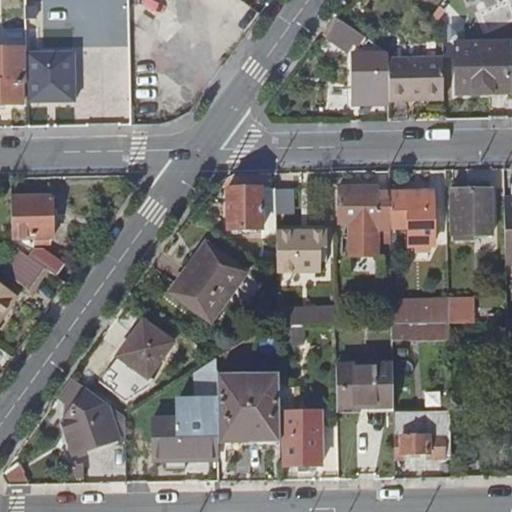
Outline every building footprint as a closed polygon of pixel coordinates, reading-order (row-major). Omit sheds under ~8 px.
[(364,39),(338,21),(326,38),(347,53),(354,43),(358,46),(359,45),(364,39)] [(373,53),(377,48),(364,39),(359,45),(363,48),(364,46),(373,53)] [(455,45),(456,97),(511,96),(509,45),(455,45)] [(3,105),(25,105),(25,55),(25,48),(0,48),(0,108),(3,109),(3,105)] [(25,55),(25,105),(26,113),(40,112),(40,104),(72,104),(72,60),(38,61),(39,55),(25,55)] [(358,106),(388,105),(388,102),(387,61),(387,56),(353,57),(353,96),(367,96),(367,100),(359,100),(358,106)] [(387,61),(388,102),(443,101),(442,60),(387,61)] [(493,171),(470,171),(470,184),(494,184),(493,171)] [(381,247),(392,246),(391,233),(391,231),(391,194),(380,195),(380,190),(340,191),(340,227),(352,226),(353,259),(381,258),(381,247)] [(277,234),(276,192),(263,193),(263,191),(228,191),(229,231),(232,231),(231,235),(239,236),(239,231),(264,230),(264,240),(277,240),(277,234)] [(476,231),(476,237),(494,238),(492,192),(453,192),(454,231),(476,231)] [(391,194),(391,231),(411,231),(411,246),(434,246),(434,213),(428,213),(427,194),(391,194)] [(10,199),(11,240),(33,240),(33,246),(50,245),(49,240),(53,239),(53,199),(10,199)] [(476,242),(476,237),(476,231),(454,231),(454,242),(476,242)] [(277,234),(277,240),(278,275),(322,274),(322,265),(328,265),(327,250),(327,233),(277,234)] [(197,269),(176,298),(212,324),(248,275),(208,244),(192,266),(197,269)] [(44,269),(29,258),(17,249),(1,272),(27,292),(44,269)] [(44,269),(55,277),(65,265),(45,251),(35,249),(29,258),(44,269)] [(0,287),(0,314),(13,298),(0,287)] [(336,311),(336,327),(363,326),(362,307),(335,307),(336,311)] [(476,309),(476,325),(507,324),(507,308),(476,309)] [(423,310),(393,311),(393,326),(423,325),(423,310)] [(336,327),(336,311),(291,312),(292,328),(336,327)] [(119,357),(149,379),(175,345),(145,323),(119,357)] [(450,365),(451,382),(451,383),(507,382),(505,338),(496,339),(497,358),(450,359),(450,365)] [(337,365),(337,409),(361,407),(361,404),(395,404),(394,364),(337,365)] [(440,382),(451,382),(450,365),(440,365),(440,382)] [(219,377),(220,443),(251,443),(250,376),(219,377)] [(251,443),(282,442),(281,376),(250,376),(251,443)] [(127,437),(127,418),(72,378),(58,397),(67,402),(66,421),(71,431),(68,433),(77,454),(127,437)] [(451,417),(395,418),(396,459),(405,459),(404,453),(428,453),(428,459),(452,458),(451,417)] [(155,420),(156,457),(206,456),(205,419),(155,420)] [(286,434),(286,466),(323,466),(323,441),(311,441),(310,435),(286,434)] [(251,451),(282,450),(282,442),(251,443),(251,451)] [(220,443),(220,451),(251,451),(251,443),(220,443)]
